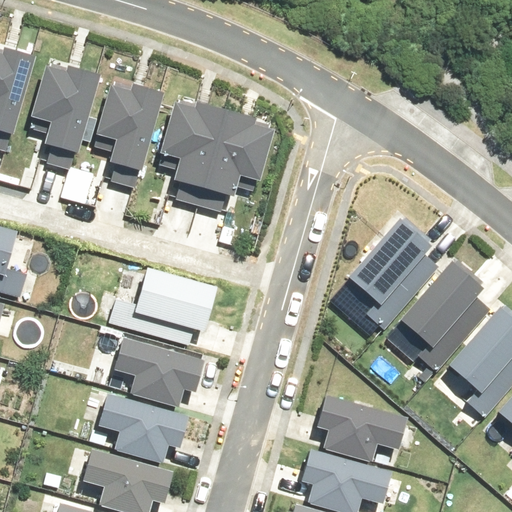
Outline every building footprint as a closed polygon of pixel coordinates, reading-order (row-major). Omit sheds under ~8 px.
[(0,128),(14,133),(37,59),(0,47),(0,128)] [(48,126),(43,142),(79,153),(102,79),(44,61),(26,120),(48,126)] [(114,141),(109,156),(145,167),(168,93),(110,76),(92,134),(114,141)] [(171,103),(158,150),(182,157),(177,177),(233,191),(238,171),(262,177),(274,130),(171,103)] [(393,211),(341,270),(368,294),(358,306),(378,323),(428,266),(415,255),(428,241),(393,211)] [(0,225),(0,290),(2,291),(18,231),(0,225)] [(418,297),(401,316),(428,340),(418,352),(438,369),(488,312),(475,301),(488,287),(453,257),(418,297)] [(97,312),(181,335),(195,284),(142,270),(135,298),(103,290),(97,312)] [(0,328),(9,332),(19,297),(2,291),(0,290),(0,328)] [(511,318),(500,308),(448,368),(476,392),(465,404),(486,421),(511,391),(511,318)] [(129,336),(119,371),(143,378),(138,393),(188,407),(192,392),(203,395),(213,360),(129,336)] [(126,433),(120,454),(169,467),(175,447),(188,451),(197,419),(113,394),(104,427),(126,433)] [(334,428),(329,450),(380,463),(385,441),(409,448),(417,416),(329,394),(322,425),(334,428)] [(511,404),(501,416),(511,425),(511,404)] [(91,483),(86,504),(117,511),(137,511),(142,495),(166,502),(174,470),(86,448),(79,479),(91,483)] [(312,485),(306,506),(330,511),(358,511),(362,497),(387,504),(395,472),(307,450),(299,481),(312,485)] [(97,511),(56,502),(53,511),(97,511)]
